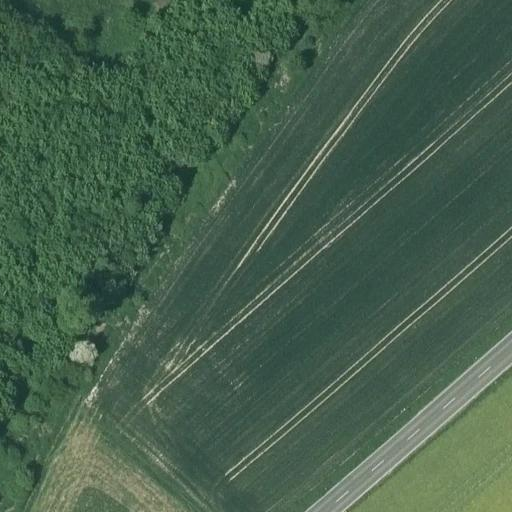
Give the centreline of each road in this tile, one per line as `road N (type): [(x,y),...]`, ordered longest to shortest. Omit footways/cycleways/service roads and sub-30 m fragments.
road 1 (track): [(352,0),(57,420),(15,511)]
road 2 (secondary): [(324,511),(511,346)]
